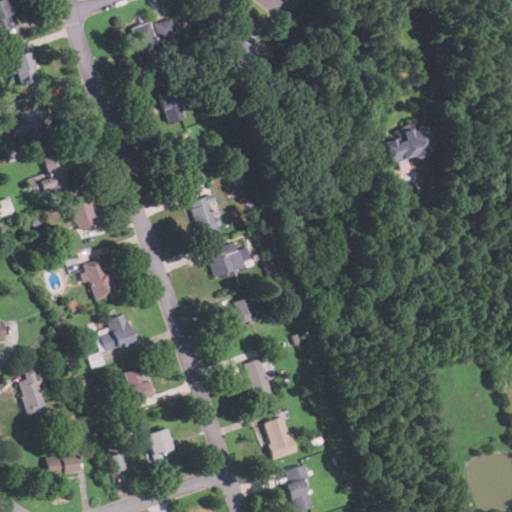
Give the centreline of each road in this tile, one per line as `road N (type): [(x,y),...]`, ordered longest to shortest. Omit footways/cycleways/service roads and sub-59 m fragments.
road 1 (residential): [(64,0),(240,511)]
road 2 (residential): [(0,497),(14,511),(155,498),(226,471)]
road 3 (residential): [(69,13),(106,0),(294,20)]
